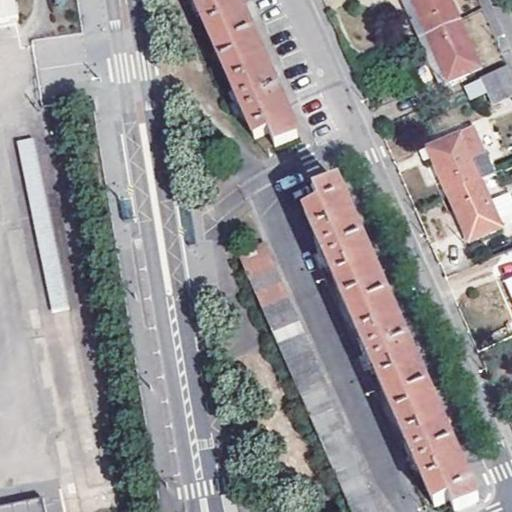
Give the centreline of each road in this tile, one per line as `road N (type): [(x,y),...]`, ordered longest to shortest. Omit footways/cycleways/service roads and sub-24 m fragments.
road 1 (residential): [(511,491),(294,0)]
road 2 (residential): [(145,154),(204,511)]
road 3 (residential): [(118,0),(125,92),(145,154)]
road 4 (residential): [(145,154),(149,99),(125,0)]
